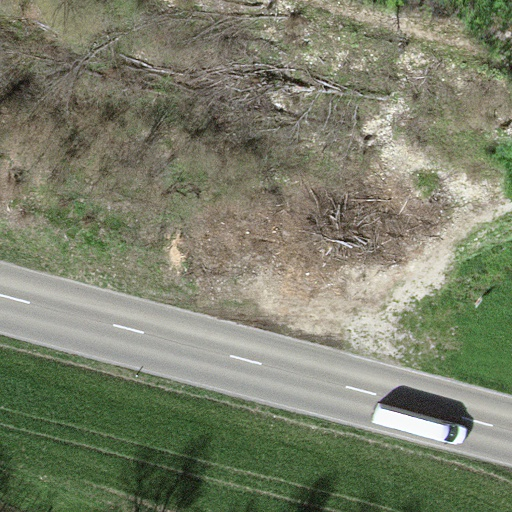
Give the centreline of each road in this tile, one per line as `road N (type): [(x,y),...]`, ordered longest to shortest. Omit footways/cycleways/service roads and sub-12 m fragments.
road 1 (primary): [(0,300),(511,437)]
road 2 (track): [(336,391),(386,267),(475,225),(511,219)]
road 3 (track): [(355,0),(443,31),(511,43)]
